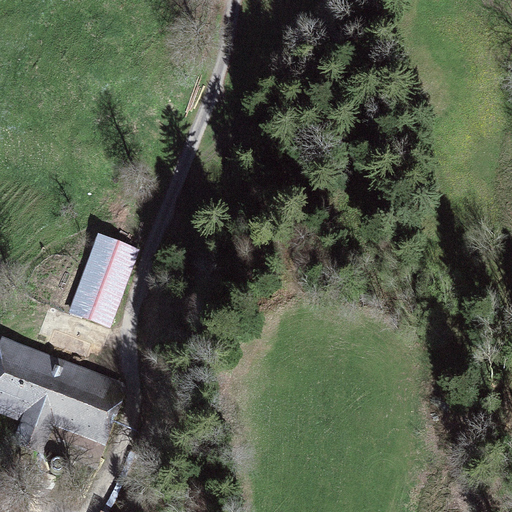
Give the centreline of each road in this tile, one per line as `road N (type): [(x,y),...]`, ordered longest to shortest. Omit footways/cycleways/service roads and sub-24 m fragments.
road 1 (track): [(132,345),(136,294),(218,82),(234,0)]
road 2 (track): [(99,511),(129,435),(132,345)]
road 3 (track): [(0,335),(20,322),(132,345)]
